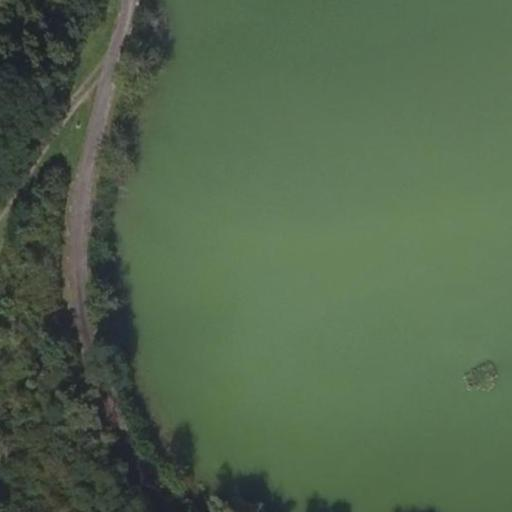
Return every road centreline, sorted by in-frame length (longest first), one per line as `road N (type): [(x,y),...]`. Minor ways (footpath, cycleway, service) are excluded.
road 1 (track): [(129,0),(85,187),(79,278),(90,352),(123,441),(163,511)]
road 2 (track): [(0,211),(111,66)]
